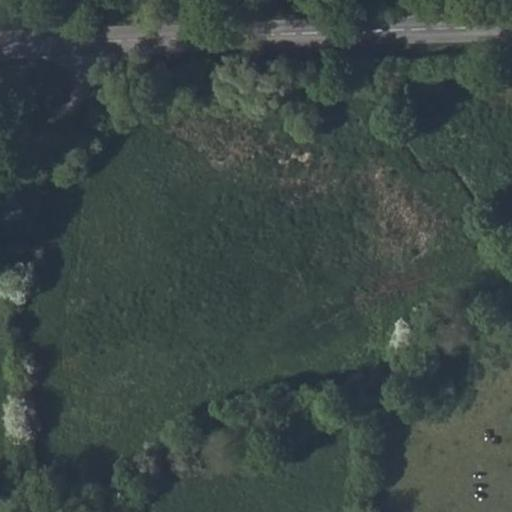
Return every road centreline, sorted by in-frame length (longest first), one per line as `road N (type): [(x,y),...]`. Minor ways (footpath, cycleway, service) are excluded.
road 1 (secondary): [(0,47),(511,28)]
road 2 (track): [(73,44),(63,119),(0,161)]
